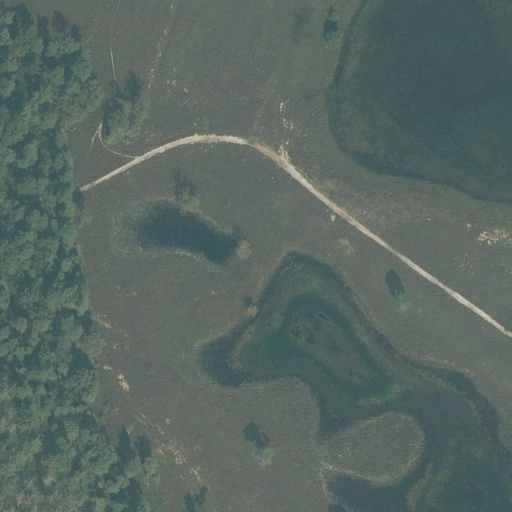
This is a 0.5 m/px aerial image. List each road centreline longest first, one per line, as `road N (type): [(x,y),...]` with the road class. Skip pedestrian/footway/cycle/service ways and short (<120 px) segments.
road 1 (track): [(511,334),(331,206),(270,152),(198,138),(139,159)]
road 2 (track): [(150,511),(0,272)]
